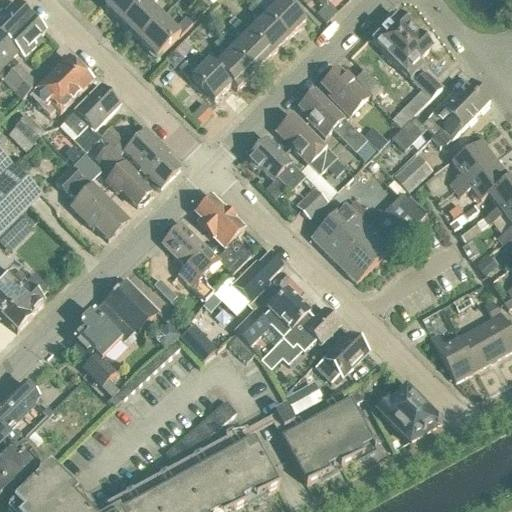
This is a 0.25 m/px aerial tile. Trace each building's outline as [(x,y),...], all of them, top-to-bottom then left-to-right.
[(119,0),(117,2),(107,13),(124,30),(147,7),(146,6),(140,0),(119,0)] [(162,0),(151,0),(146,6),(147,7),(124,30),(141,47),(164,23),(153,12),(164,1),(162,0)] [(289,47),(307,29),(285,8),(285,7),(278,0),(268,0),(267,1),(279,12),(269,23),(267,25),(289,47)] [(322,0),(316,6),(322,13),(327,8),(334,0),(322,0)] [(325,30),(337,18),(327,8),(322,13),(315,20),(325,30)] [(0,57),(32,25),(18,11),(6,23),(4,21),(0,24),(0,57)] [(222,11),(218,14),(223,20),(226,17),(222,11)] [(272,64),(289,47),(267,25),(269,23),(257,11),(250,18),(262,29),(251,40),(250,41),(272,64)] [(176,35),(164,23),(141,47),(158,65),(181,42),(182,44),(194,31),(187,25),(176,35)] [(414,124),(442,95),(427,79),(429,77),(420,68),(432,56),(399,23),(398,24),(397,23),(392,23),(385,29),(385,34),(387,35),(373,49),(423,99),(393,129),(401,137),(414,124)] [(32,25),(0,57),(0,81),(1,80),(15,66),(21,60),(26,65),(37,53),(35,51),(47,39),(32,25)] [(256,81),(272,64),(250,41),(251,40),(240,28),(233,35),(245,46),(235,57),(233,59),(256,81)] [(238,99),(256,81),(233,59),(235,57),(223,45),(217,51),(229,63),(217,74),(216,76),(232,93),(238,99)] [(176,57),(166,65),(175,74),(184,65),(176,57)] [(42,94),(15,66),(1,80),(28,108),(34,102),(42,94)] [(61,122),(93,89),(91,87),(91,85),(86,80),(83,79),(70,66),(42,94),(34,102),(40,108),(38,111),(51,124),(57,117),(61,122)] [(216,109),(232,93),(216,76),(217,74),(211,68),(198,81),(187,70),(181,76),(193,88),(194,88),(216,109)] [(349,124),(368,106),(339,76),(322,93),(332,103),(330,105),(349,124)] [(374,106),(383,97),(365,79),(356,89),(374,106)] [(435,143),(478,98),(471,90),(457,105),(453,102),(424,132),(435,143)] [(96,138),(121,113),(101,94),(77,118),(77,119),(66,130),(79,144),(76,147),(88,159),(103,145),(96,138)] [(451,148),(490,108),(478,98),(435,143),(432,145),(441,154),(449,150),(451,148)] [(356,161),(367,150),(317,99),(300,116),(309,126),(309,129),(326,146),(334,138),(356,161)] [(27,159),(46,140),(28,121),(8,141),(27,159)] [(321,183),(336,166),(294,124),(281,136),(296,152),(292,156),(321,183)] [(404,158),(426,136),(414,124),(401,137),(392,147),(404,158)] [(112,154),(121,145),(112,136),(103,144),(112,154)] [(388,148),(376,136),(367,145),(379,157),(388,148)] [(162,195),(181,176),(167,163),(169,161),(146,138),(125,159),(162,195)] [(292,199),(305,185),(267,148),(247,168),(249,170),(249,173),(254,178),(258,178),(260,180),(262,178),(273,190),(277,185),(292,199)] [(455,196),(495,168),(481,148),(452,169),(461,181),(450,189),(455,196)] [(150,203),(151,202),(135,186),(137,183),(109,155),(98,167),(112,182),(106,188),(119,201),(122,199),(138,215),(139,214),(144,215),(150,209),(150,203)] [(75,172),(82,165),(75,157),(68,164),(75,172)] [(410,200),(432,177),(417,161),(395,184),(410,200)] [(86,186),(91,190),(101,180),(84,163),(82,165),(75,172),(73,174),(85,186),(86,186)] [(509,187),(509,186),(495,168),(455,196),(460,203),(471,195),(481,208),(488,202),(509,187)] [(86,186),(85,186),(73,174),(56,191),(69,203),(71,201),(78,208),(71,215),(94,237),(96,235),(110,248),(130,229),(93,192),(93,193),(91,190),(86,186)] [(503,222),(511,214),(511,183),(509,186),(509,187),(488,202),(497,215),(483,225),(488,233),(503,222)] [(314,195),(296,213),(310,227),(328,208),(314,195)] [(392,259),(426,224),(404,202),(386,221),(337,270),(358,290),(390,257),(392,259)] [(200,214),(200,217),(196,222),(202,228),(198,232),(214,248),(215,247),(225,257),(217,266),(220,269),(220,270),(233,283),(252,265),(235,247),(245,237),(213,204),(208,209),(205,210),(200,214)] [(312,245),(337,270),(386,221),(380,216),(372,224),(369,222),(370,221),(357,208),(349,215),(346,211),(312,245)] [(502,252),(511,244),(511,214),(503,222),(511,234),(497,245),(502,252)] [(465,250),(481,238),(475,231),(459,243),(465,250)] [(220,269),(217,266),(183,232),(163,251),(187,276),(178,284),(187,292),(186,293),(205,312),(214,302),(201,288),(220,270),(220,269)] [(511,244),(502,252),(507,258),(511,255),(511,244)] [(468,266),(478,260),(471,248),(461,254),(468,266)] [(268,291),(284,275),(270,261),(259,273),(257,270),(238,290),(232,284),(220,296),(226,303),(235,294),(252,311),(270,293),(268,291)] [(40,306),(48,298),(35,285),(26,294),(14,282),(0,295),(0,321),(18,340),(32,326),(45,312),(40,306)] [(160,286),(153,292),(170,309),(176,303),(160,286)] [(135,342),(157,319),(138,301),(126,288),(104,311),(135,342)] [(254,318),(234,338),(249,353),(261,341),(270,333),(282,345),(308,319),(309,317),(288,296),(268,316),(270,318),(262,326),(254,318)] [(459,318),(473,311),(468,302),(454,310),(459,318)] [(236,307),(219,324),(233,338),(250,321),(236,307)] [(493,327),(470,339),(488,372),(511,359),(511,340),(494,308),(485,313),(493,327)] [(135,342),(104,311),(94,320),(121,348),(121,349),(126,355),(137,344),(135,342)] [(282,345),(281,346),(292,356),(296,353),(301,359),(303,360),(315,347),(320,352),(340,332),(323,315),(314,324),(308,319),(282,345)] [(121,349),(121,348),(94,320),(80,334),(83,337),(73,347),(81,355),(77,359),(88,371),(84,376),(102,395),(115,381),(102,367),(121,349)] [(190,358),(204,345),(191,332),(177,345),(190,358)] [(488,372),(470,339),(446,353),(439,341),(432,345),(457,390),(488,372)] [(355,373),(369,359),(351,341),(317,375),(332,391),(341,381),(344,384),(347,381),(355,376),(355,373)] [(235,343),(227,352),(231,356),(240,348),(235,343)] [(281,366),(292,356),(281,346),(273,353),(260,367),(270,377),(281,366)] [(240,348),(231,356),(236,361),(245,352),(240,348)] [(173,361),(180,355),(174,349),(167,355),(173,361)] [(245,352),(236,361),(241,366),(249,357),(245,352)] [(173,361),(167,355),(160,362),(165,368),(173,361)] [(249,357),(241,366),(246,370),(254,362),(249,357)] [(160,362),(152,369),(158,375),(165,368),(160,362)] [(152,369),(145,376),(150,382),(158,375),(152,369)] [(145,376),(137,382),(143,389),(150,382),(145,376)] [(137,382),(130,389),(135,395),(143,389),(137,382)] [(313,388),(285,404),(296,423),(324,408),(313,388)] [(40,432),(53,420),(47,414),(43,418),(35,410),(40,405),(24,389),(0,413),(0,465),(37,428),(40,432)] [(130,389),(122,396),(128,402),(135,395),(130,389)] [(122,396),(115,403),(121,409),(128,402),(122,396)] [(357,396),(346,402),(350,408),(352,413),(363,407),(357,396)] [(411,451),(443,433),(406,398),(382,422),(411,451)] [(121,409),(115,403),(110,407),(116,413),(121,409)] [(231,414),(225,408),(218,414),(223,421),(231,414)] [(373,455),(375,454),(352,413),(350,408),(280,445),(306,492),(321,483),(318,478),(337,468),(340,473),(355,465),(352,460),(371,450),(373,455)] [(284,413),(273,419),(282,435),(293,429),(284,413)] [(223,421),(218,414),(210,421),(215,427),(223,421)] [(236,420),(231,414),(223,421),(228,427),(236,420)] [(215,427),(210,421),(202,428),(208,434),(215,427)] [(228,427),(223,421),(215,427),(221,433),(228,427)] [(221,433),(215,427),(208,434),(213,440),(221,433)] [(195,434),(200,440),(208,434),(202,428),(195,434)] [(200,440),(195,434),(187,441),(193,447),(200,440)] [(213,440),(208,434),(200,440),(205,446),(213,440)] [(42,447),(34,439),(27,447),(34,454),(42,447)] [(205,446),(200,440),(193,447),(198,453),(205,446)] [(187,441),(180,447),(185,453),(193,447),(187,441)] [(185,453),(180,447),(172,454),(177,460),(185,453)] [(198,453),(193,447),(185,453),(190,460),(198,453)] [(15,497),(41,472),(30,461),(34,457),(25,448),(0,472),(0,509),(11,498),(15,497)] [(243,511),(241,508),(260,499),(262,504),(278,495),(252,449),(136,511),(74,511),(71,509),(76,504),(48,477),(13,511),(243,511)] [(190,460),(185,453),(177,460),(183,466),(190,460)] [(172,454),(164,460),(170,466),(177,460),(172,454)] [(183,466),(177,460),(170,466),(175,473),(183,466)]
